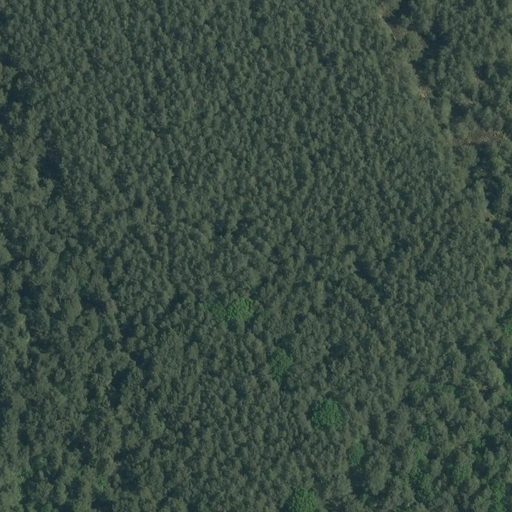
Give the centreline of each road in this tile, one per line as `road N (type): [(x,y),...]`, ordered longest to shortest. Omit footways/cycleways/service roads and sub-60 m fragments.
road 1 (track): [(428,408),(357,474),(295,511)]
road 2 (track): [(511,318),(428,408)]
